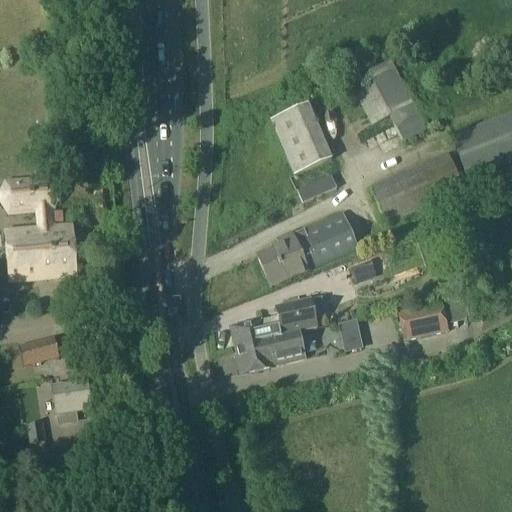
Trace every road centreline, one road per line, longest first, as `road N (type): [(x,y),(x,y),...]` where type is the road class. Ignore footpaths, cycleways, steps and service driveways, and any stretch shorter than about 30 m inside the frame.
road 1 (primary): [(112,0),(136,191),(157,279)]
road 2 (primary): [(157,279),(156,0)]
road 3 (primary): [(200,511),(159,297)]
road 4 (residential): [(0,330),(159,297)]
